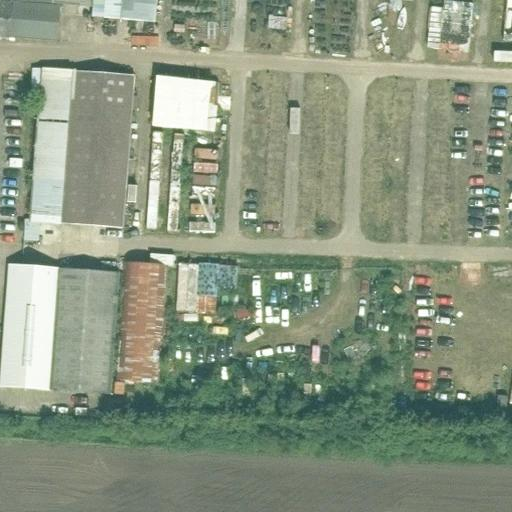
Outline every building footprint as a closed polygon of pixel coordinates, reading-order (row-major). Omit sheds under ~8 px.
[(154,23),(156,0),(106,0),(106,7),(95,6),(94,0),(0,0),(0,38),(11,40),(11,39),(57,42),(60,5),(92,7),(91,19),(154,23)] [(403,1),(402,50),(417,50),(418,1),(403,1)] [(272,27),(290,26),(290,11),(271,11),(272,27)] [(511,44),(497,44),(497,60),(511,60),(511,44)] [(0,57),(0,70),(41,75),(42,62),(0,57)] [(74,73),(62,224),(122,229),(134,77),(74,73)] [(206,133),(211,84),(157,78),(151,127),(206,133)] [(288,119),(286,106),(270,107),(271,121),(288,119)] [(474,137),(462,140),(468,162),(491,155),(486,140),(476,143),(474,137)] [(221,168),(221,142),(196,142),(196,167),(221,168)] [(247,152),(246,165),(263,165),(264,153),(247,152)] [(162,201),(161,173),(149,174),(150,201),(162,201)] [(299,173),(283,177),(288,194),(304,190),(299,173)] [(194,195),(212,195),(212,180),(195,179),(194,195)] [(487,206),(488,180),(476,180),(476,206),(487,206)] [(323,196),(305,196),(305,209),(323,209),(323,196)] [(6,210),(2,235),(20,238),(24,213),(6,210)] [(45,235),(41,216),(27,218),(31,238),(45,235)] [(186,216),(186,229),(218,230),(219,217),(186,216)] [(159,385),(168,266),(124,263),(115,383),(159,385)] [(1,388),(50,391),(109,396),(118,275),(58,270),(58,272),(10,268),(1,388)] [(366,289),(378,289),(378,269),(367,269),(366,289)] [(274,299),(291,300),(292,279),(275,279),(274,299)] [(215,287),(199,289),(202,306),(218,304),(215,287)] [(430,339),(430,328),(412,328),(412,339),(430,339)] [(334,362),(324,367),(335,393),(345,388),(334,362)] [(397,401),(397,366),(388,366),(388,401),(397,401)] [(464,391),(478,391),(478,379),(463,380),(464,391)]
